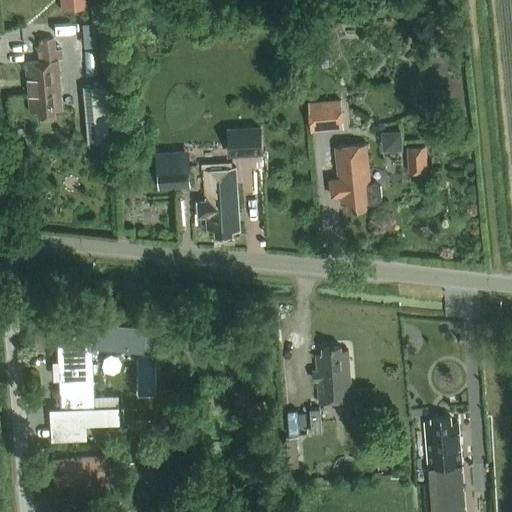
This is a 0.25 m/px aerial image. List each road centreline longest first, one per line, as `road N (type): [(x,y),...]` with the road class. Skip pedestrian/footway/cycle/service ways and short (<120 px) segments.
road 1 (residential): [(511,284),(3,236)]
road 2 (unclassified): [(27,511),(3,236)]
